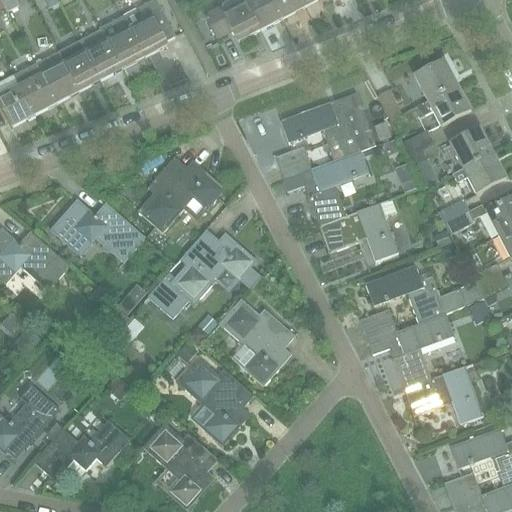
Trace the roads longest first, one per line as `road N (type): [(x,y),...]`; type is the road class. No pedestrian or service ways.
road 1 (residential): [(353,371),(214,98)]
road 2 (unclassified): [(214,98),(457,0)]
road 3 (unclassified): [(0,182),(214,98)]
road 4 (residential): [(229,511),(353,371)]
road 5 (residential): [(426,511),(353,371)]
